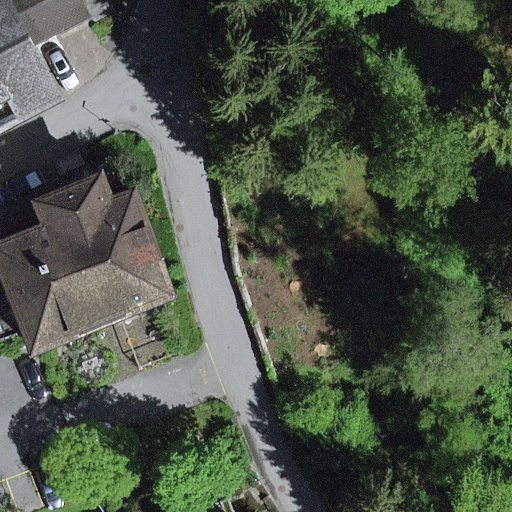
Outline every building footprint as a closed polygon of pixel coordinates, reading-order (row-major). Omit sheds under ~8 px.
[(0,0),(0,128),(58,98),(35,55),(6,0),(5,0),(0,0)] [(109,0),(6,0),(35,55),(117,12),(109,0)] [(138,195),(115,204),(105,179),(41,204),(50,229),(0,249),(0,250),(13,287),(32,340),(34,345),(36,351),(175,298),(138,195)] [(0,291),(0,352),(32,340),(13,287),(0,291)] [(0,357),(34,345),(32,340),(0,352),(0,357)]
